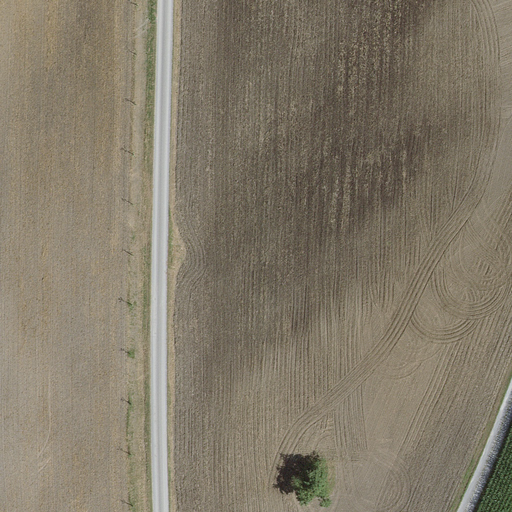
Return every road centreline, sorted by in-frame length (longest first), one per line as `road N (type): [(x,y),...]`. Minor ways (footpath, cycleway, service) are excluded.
road 1 (track): [(165,0),(158,511)]
road 2 (track): [(465,511),(511,401)]
